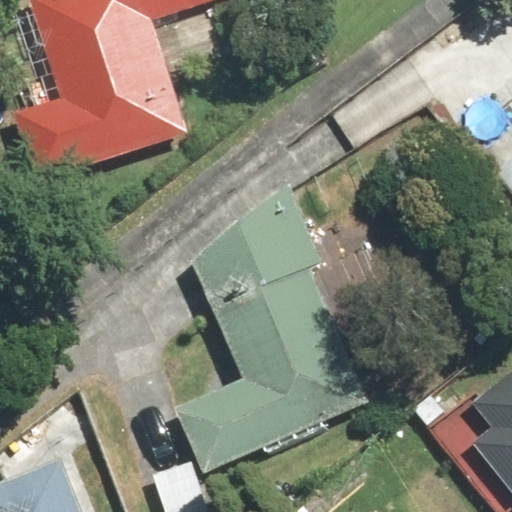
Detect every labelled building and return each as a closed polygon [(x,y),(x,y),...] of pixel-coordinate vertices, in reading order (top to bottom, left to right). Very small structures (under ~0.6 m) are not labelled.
[(52,0),(43,3),(76,102),(28,118),(51,190),(204,139),(165,23),(233,0),(52,0)] [(377,414),(299,189),(212,267),(252,381),(192,402),(215,470),(377,414)] [(511,384),(485,406),(505,431),(489,444),(511,472),(511,384)] [(101,511),(82,455),(0,483),(0,511),(101,511)] [(220,511),(201,464),(159,481),(171,511),(220,511)]
